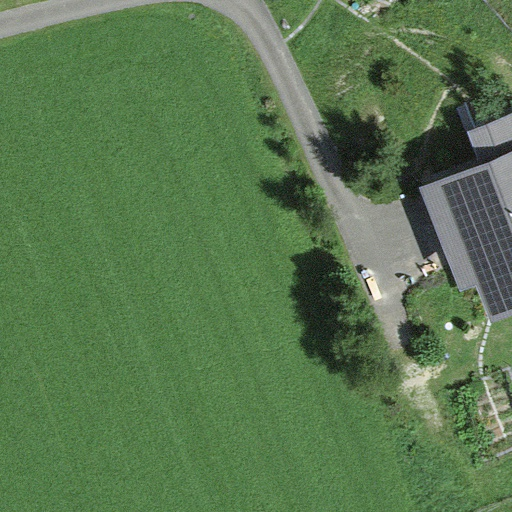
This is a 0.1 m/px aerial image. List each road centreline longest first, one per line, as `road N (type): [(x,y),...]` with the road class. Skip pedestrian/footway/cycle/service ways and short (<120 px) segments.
road 1 (track): [(398,291),(287,41),(229,0)]
road 2 (track): [(163,0),(0,43)]
